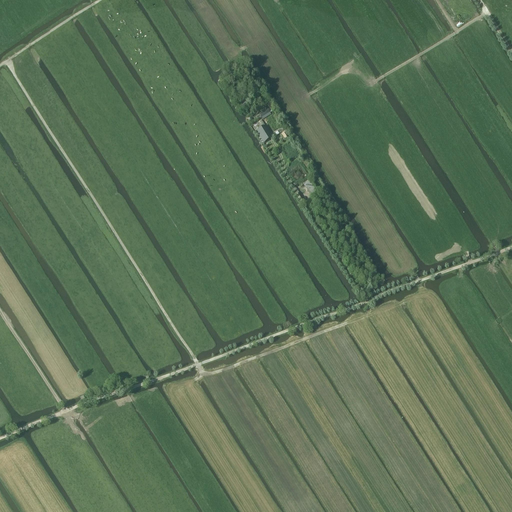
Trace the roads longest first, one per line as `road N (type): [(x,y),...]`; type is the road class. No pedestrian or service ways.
road 1 (track): [(0,438),(511,247)]
road 2 (track): [(367,312),(201,373),(5,62)]
road 3 (track): [(65,412),(0,309)]
road 4 (track): [(101,0),(0,66)]
